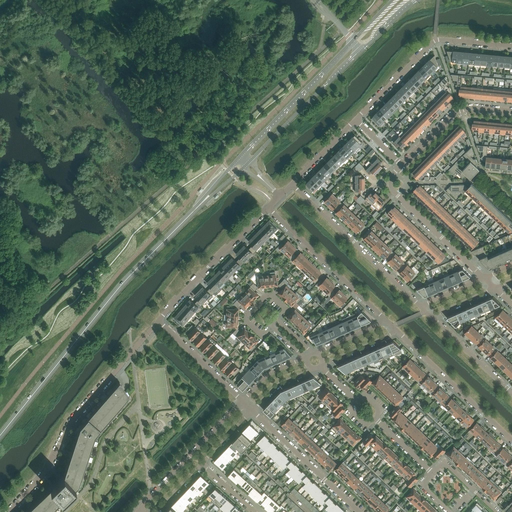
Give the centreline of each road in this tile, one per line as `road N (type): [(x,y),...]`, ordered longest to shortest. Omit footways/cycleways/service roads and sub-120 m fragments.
road 1 (secondary): [(0,435),(118,287),(198,206)]
road 2 (residential): [(8,511),(47,467),(70,422),(159,322)]
road 3 (residential): [(355,118),(434,40),(511,46)]
road 4 (residential): [(419,306),(290,183)]
road 5 (residential): [(266,208),(385,320)]
road 6 (secondary): [(352,40),(239,157)]
road 7 (secondary): [(246,164),(362,50)]
road 8 (residential): [(396,331),(511,441)]
road 9 (residential): [(159,322),(266,208)]
road 10 (residential): [(483,277),(397,196),(390,184),(401,164)]
road 11 (residential): [(241,401),(138,509)]
road 12 (residential): [(359,511),(251,411)]
road 13 (residential): [(511,111),(460,111),(401,164)]
